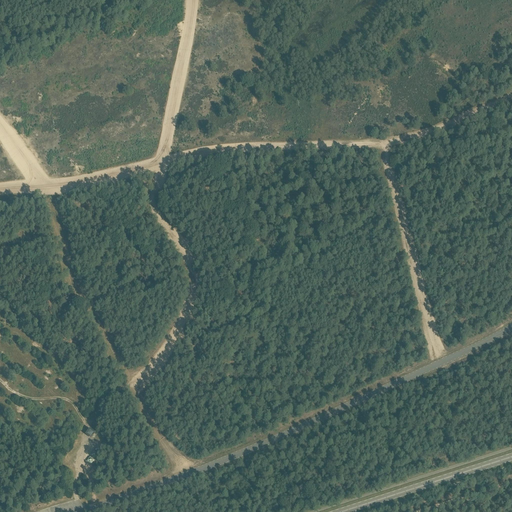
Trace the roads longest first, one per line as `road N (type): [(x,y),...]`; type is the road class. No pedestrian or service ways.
road 1 (track): [(0,190),(84,183),(219,149),(381,144),(511,96)]
road 2 (track): [(133,388),(170,345),(191,295),(183,250),(154,201),(191,0)]
road 3 (track): [(185,474),(71,279),(37,187)]
road 4 (track): [(381,144),(443,361)]
road 5 (primary): [(340,511),(511,456)]
